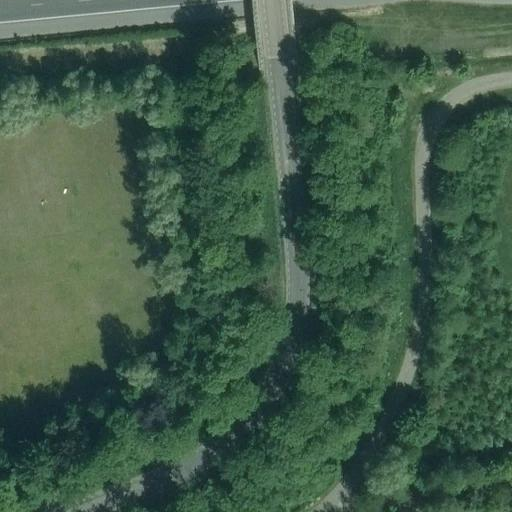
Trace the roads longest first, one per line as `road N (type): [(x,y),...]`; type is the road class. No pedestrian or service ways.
road 1 (tertiary): [(77,511),(216,451),(265,403),(288,359),(300,283),(274,0)]
road 2 (unclassified): [(319,511),(369,454),(412,365),(427,303),(423,150),(433,121),(465,89),(511,78)]
